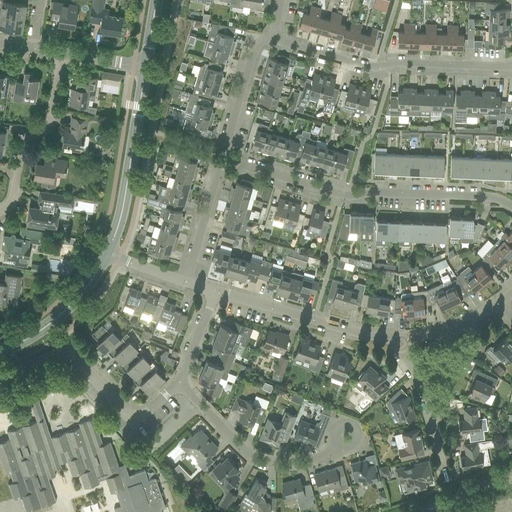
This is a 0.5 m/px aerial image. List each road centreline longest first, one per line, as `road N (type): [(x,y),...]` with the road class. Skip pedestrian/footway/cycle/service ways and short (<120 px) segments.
road 1 (residential): [(511,208),(479,196),(343,197),(223,162)]
road 2 (residential): [(511,66),(363,68),(270,32)]
road 3 (residential): [(0,378),(66,350),(132,417),(177,382)]
road 4 (residential): [(338,446),(266,465),(235,445),(177,382)]
road 5 (tertiary): [(108,253),(144,66)]
road 6 (residential): [(215,293),(399,338)]
road 7 (unclassified): [(0,213),(13,202),(17,156),(53,112),(60,54)]
road 8 (tertiary): [(0,351),(78,297),(108,253)]
road 9 (residential): [(223,162),(253,52),(270,32)]
road 10 (residential): [(183,282),(223,162)]
